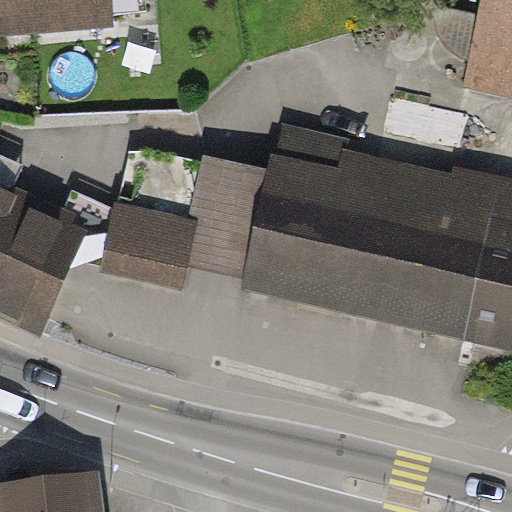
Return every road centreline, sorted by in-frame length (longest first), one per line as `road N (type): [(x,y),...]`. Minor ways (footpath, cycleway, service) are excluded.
road 1 (primary): [(0,382),(248,468)]
road 2 (primary): [(248,468),(452,511)]
